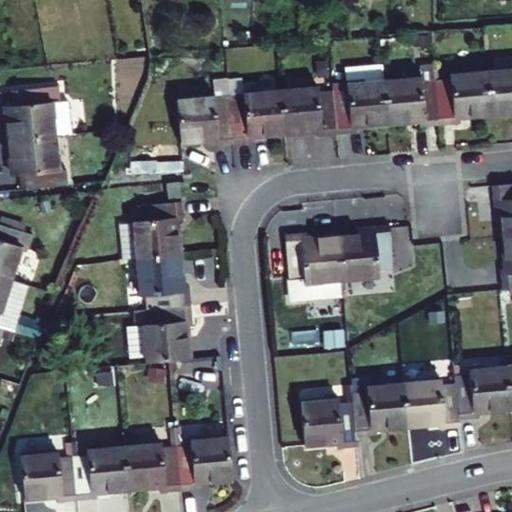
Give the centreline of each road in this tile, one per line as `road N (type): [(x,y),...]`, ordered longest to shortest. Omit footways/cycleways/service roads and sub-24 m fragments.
road 1 (residential): [(511,165),(295,180),(264,192),(247,213),(266,511)]
road 2 (residential): [(315,511),(511,464)]
